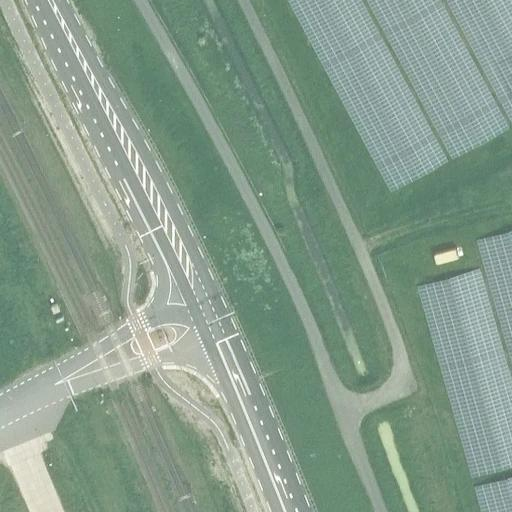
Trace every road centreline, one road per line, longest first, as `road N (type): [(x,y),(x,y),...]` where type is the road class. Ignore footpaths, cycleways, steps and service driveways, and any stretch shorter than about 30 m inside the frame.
road 1 (unclassified): [(378,511),(265,233),(137,0)]
road 2 (secondary): [(47,0),(205,319)]
road 3 (unclassified): [(5,409),(205,319)]
road 4 (secondary): [(205,319),(285,511)]
